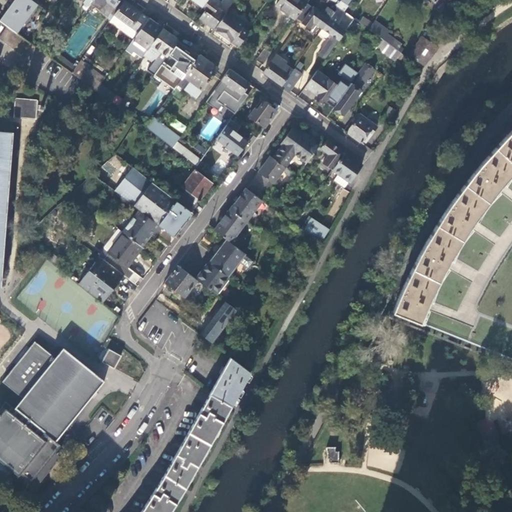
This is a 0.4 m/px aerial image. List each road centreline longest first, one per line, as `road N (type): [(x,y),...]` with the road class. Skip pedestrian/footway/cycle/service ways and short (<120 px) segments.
road 1 (residential): [(123,327),(291,102)]
road 2 (residential): [(51,511),(170,372)]
road 3 (residential): [(291,102),(150,0)]
